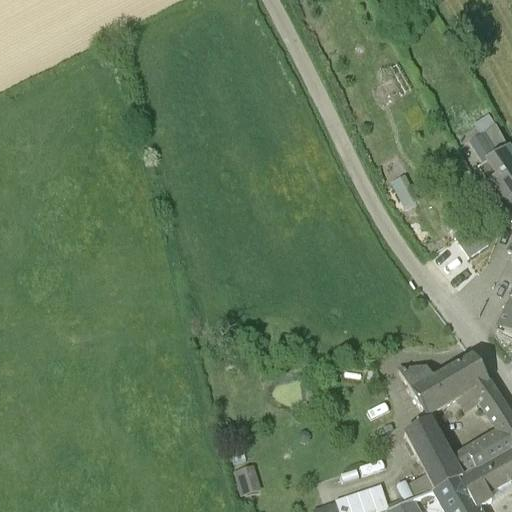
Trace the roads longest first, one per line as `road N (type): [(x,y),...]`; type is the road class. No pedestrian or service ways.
road 1 (residential): [(511,385),(404,256),(337,135)]
road 2 (unclassified): [(337,135),(269,0)]
